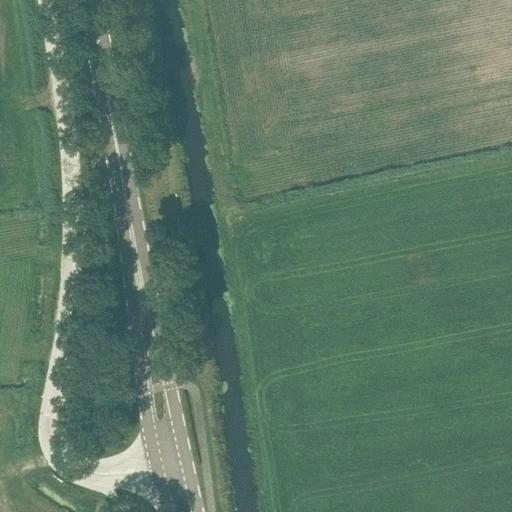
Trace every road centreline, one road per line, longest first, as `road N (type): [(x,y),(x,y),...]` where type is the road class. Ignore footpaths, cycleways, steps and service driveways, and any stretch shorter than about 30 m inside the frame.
road 1 (unclassified): [(155,465),(106,474),(77,468),(51,438),(72,260),(71,183),(46,0)]
road 2 (tertiary): [(126,200),(155,465)]
road 3 (tertiary): [(186,458),(126,200)]
road 4 (tertiary): [(126,200),(94,0)]
